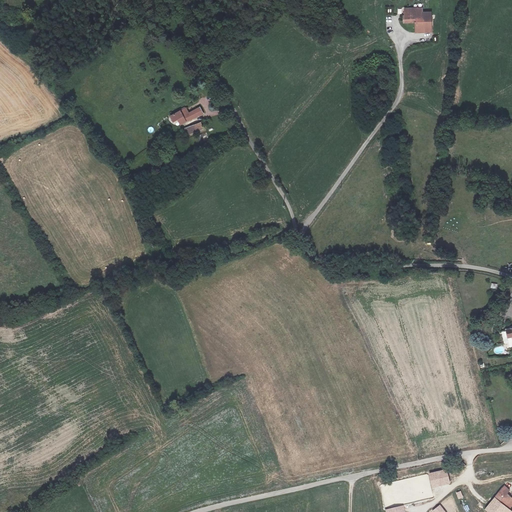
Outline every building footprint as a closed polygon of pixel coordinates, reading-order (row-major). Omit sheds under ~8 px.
[(411,37),(427,37),(427,17),(430,17),(432,0),(409,0),(409,13),(402,14),(402,21),(399,21),(400,27),(411,27),(411,37)] [(383,46),(391,46),(390,27),(394,27),(394,22),(396,22),(396,18),(382,18),(383,46)] [(178,120),(180,125),(204,114),(201,106),(189,112),(187,107),(170,115),(173,122),(178,120)] [(184,133),(207,122),(204,115),(181,129),(184,133)] [(206,138),(205,133),(204,132),(188,138),(191,144),(206,138)] [(263,193),(270,189),(265,182),(268,180),(264,173),(255,179),(263,193)] [(511,336),(503,338),(505,346),(509,345),(511,356),(511,355),(511,336)] [(432,488),(451,483),(447,468),(429,473),(432,488)] [(506,511),(510,508),(501,501),(504,498),(499,494),(483,511),(506,511)]
